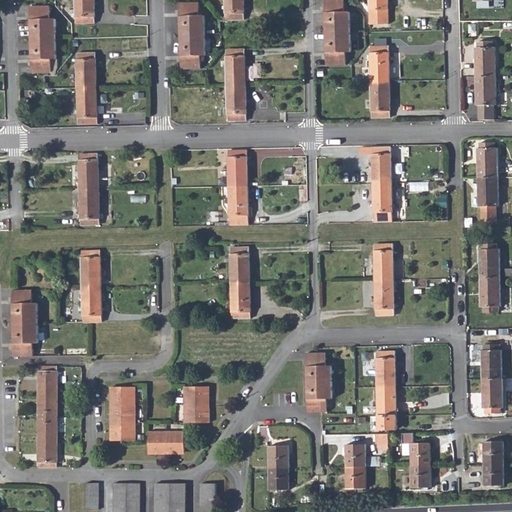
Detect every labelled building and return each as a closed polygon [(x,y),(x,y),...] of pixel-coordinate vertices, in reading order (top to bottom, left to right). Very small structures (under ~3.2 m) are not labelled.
[(94,0),(75,0),(76,23),(95,23),(94,0)] [(243,0),(225,0),(226,20),(244,20),(243,0)] [(343,0),(324,0),(325,33),(350,33),(350,11),(344,11),(343,0)] [(388,0),(370,0),(371,17),(389,17),(388,0)] [(198,3),(179,3),(180,36),(204,36),(204,16),(198,16),(198,3)] [(49,7),(30,8),(30,39),(55,39),(55,20),(49,20),(49,7)] [(350,33),(325,33),(326,65),(345,65),(344,52),(350,51),(350,33)] [(204,36),(180,36),(181,68),(200,68),(199,56),(205,56),(204,36)] [(55,39),(30,39),(31,72),(51,71),(50,60),(56,60),(55,39)] [(476,48),(476,77),(496,77),(496,48),(493,48),(493,42),(479,43),(479,48),(476,48)] [(390,46),(371,47),(372,82),(391,82),(390,46)] [(245,49),(227,50),(227,85),(246,85),(245,49)] [(96,52),(77,53),(78,88),(97,88),(96,52)] [(496,77),(476,77),(477,106),(479,106),(480,115),(480,121),(495,120),(495,115),(494,106),(497,106),(496,77)] [(391,82),(372,82),(373,117),(391,117),(391,82)] [(246,85),(227,85),(228,121),(246,120),(246,85)] [(97,88),(78,88),(79,124),(98,124),(97,88)] [(478,148),(478,178),(498,177),(498,148),(495,148),(495,143),(481,143),(481,149),(478,148)] [(373,148),(374,184),(393,184),(392,148),(373,148)] [(229,152),(230,187),(248,187),(247,151),(229,152)] [(80,155),(80,191),(100,191),(99,155),(80,155)] [(498,177),(478,178),(479,207),(482,207),(482,221),(497,221),(497,207),(499,207),(498,177)] [(393,184),(374,184),(375,219),(393,219),(393,184)] [(248,187),(230,187),(230,226),(249,226),(248,187)] [(100,191),(80,191),(81,226),(101,226),(100,191)] [(480,250),(481,279),(500,279),(500,250),(497,250),(497,244),(483,244),(483,250),(480,250)] [(394,245),(375,245),(376,281),(395,281),(394,245)] [(249,248),(231,248),(231,284),(250,283),(249,248)] [(101,252),(82,252),(83,287),(102,287),(101,252)] [(500,279),(481,279),(481,308),(484,308),(484,313),(498,314),(498,308),(501,308),(500,279)] [(395,281),(376,281),(377,317),(396,316),(395,281)] [(250,283),(231,284),(232,319),(251,319),(250,283)] [(102,287),(83,287),(84,322),(103,322),(102,287)] [(32,291),(12,291),(13,324),(38,323),(38,303),(32,303),(32,291)] [(38,323),(13,324),(14,358),(33,358),(33,343),(38,343),(38,323)] [(482,351),(483,380),(503,380),(502,351),(499,351),(499,345),(485,346),(485,351),(482,351)] [(378,352),(378,387),(397,387),(396,352),(378,352)] [(321,353),(308,354),(309,382),(332,381),(332,367),(332,366),(327,367),(327,353),(321,353)] [(58,367),(39,367),(39,392),(58,391),(58,367)] [(503,380),(483,380),(483,409),(486,409),(486,414),(501,414),(500,409),(503,409),(503,380)] [(332,381),(309,382),(309,406),(309,413),(327,412),(327,399),(333,399),(332,381)] [(113,404),(110,404),(110,420),(113,420),(113,423),(113,432),(111,432),(111,441),(118,441),(118,438),(122,438),(122,441),(136,441),(136,405),(135,404),(134,387),(111,387),(111,395),(114,394),(113,404)] [(198,387),(185,387),(185,405),(185,423),(211,422),(211,409),(207,409),(207,405),(207,397),(209,397),(209,387),(202,387),(202,390),(198,390),(198,387)] [(397,387),(378,387),(379,416),(397,415),(397,387)] [(58,391),(39,392),(39,417),(58,417),(58,391)] [(397,415),(379,416),(379,429),(398,429),(397,415)] [(58,417),(39,417),(39,442),(57,442),(58,417)] [(149,453),(156,454),(156,450),(166,450),(166,453),(173,453),(173,450),(185,450),(185,432),(165,432),(149,432),(149,453)] [(388,435),(377,435),(377,445),(389,445),(388,440),(388,435)] [(484,441),(485,464),(505,463),(505,441),(484,441)] [(39,442),(38,467),(57,467),(57,442),(39,442)] [(432,443),(411,443),(403,443),(403,455),(411,455),(411,465),(432,465),(432,443)] [(346,444),(346,466),(367,466),(367,444),(346,444)] [(269,446),(270,468),(290,468),(290,446),(269,446)] [(369,456),(368,464),(377,464),(377,456),(369,456)] [(505,463),(485,464),(486,486),(506,485),(505,463)] [(432,465),(411,465),(412,487),(432,487),(432,465)] [(367,466),(346,466),(347,489),(368,489),(367,466)] [(290,468),(270,468),(270,490),(291,490),(290,468)] [(99,484),(86,483),(86,510),(99,510),(99,484)] [(186,511),(186,483),(156,484),(155,511),(186,511)] [(139,511),(140,484),(114,484),(114,511),(139,511)] [(216,511),(217,484),(201,484),(201,511),(216,511)]
